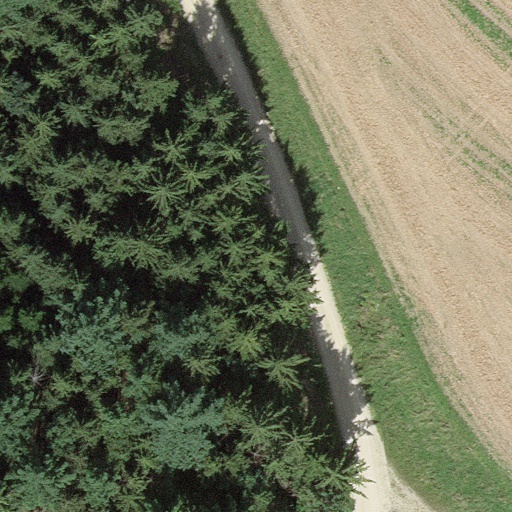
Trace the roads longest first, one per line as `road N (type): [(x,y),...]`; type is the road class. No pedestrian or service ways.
road 1 (track): [(185,0),(252,131),(333,392),(385,498),(382,511)]
road 2 (track): [(0,181),(333,392)]
